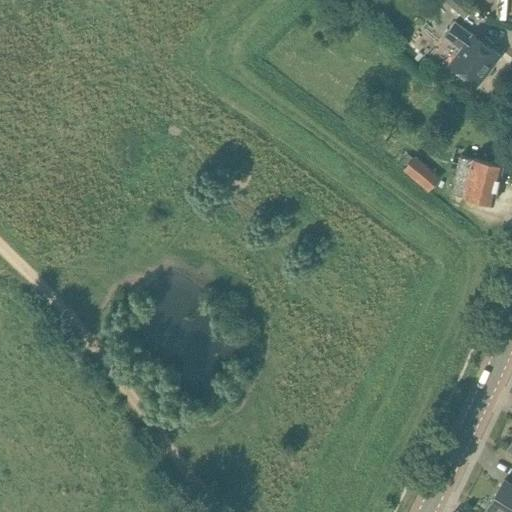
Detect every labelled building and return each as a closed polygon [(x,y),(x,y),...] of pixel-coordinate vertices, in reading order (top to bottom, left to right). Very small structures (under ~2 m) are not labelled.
[(461,0),(446,0),(465,17),(473,10),(461,0)] [(455,21),(443,36),(459,48),(448,62),(478,85),(501,56),(473,34),(472,34),(455,21)] [(504,165),(460,154),(450,192),(464,196),(494,203),(504,165)] [(440,177),(415,156),(404,168),(429,189),(440,177)] [(511,511),(511,483),(505,479),(488,507),(495,511),(511,511)]
